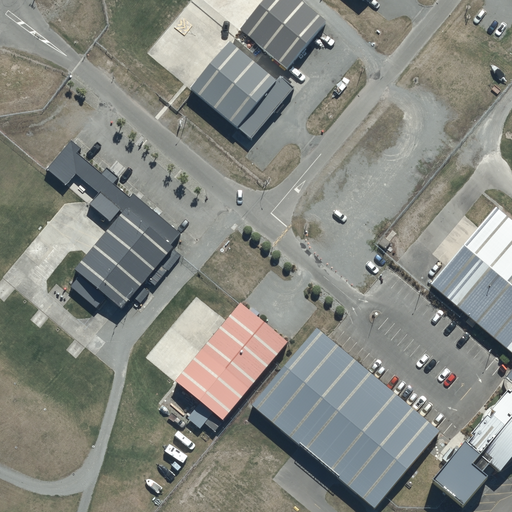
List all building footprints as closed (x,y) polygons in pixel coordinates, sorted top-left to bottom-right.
[(325,24),(296,0),(266,0),(240,33),(286,71),(325,24)] [(276,83),(229,45),(191,92),(237,130),(276,83)] [(80,151),(71,143),(47,172),(66,188),(76,176),(98,195),(88,206),(110,225),(120,213),(123,215),(127,210),(170,247),(180,236),(133,195),(130,199),(113,185),(118,179),(107,170),(101,176),(77,155),(80,151)] [(511,223),(495,209),(431,286),(511,355),(511,223)] [(121,312),(173,250),(170,247),(127,210),(123,215),(112,227),(87,256),(73,272),(121,312)] [(272,364),(287,345),(240,306),(227,322),(200,354),(248,393),(272,364)] [(282,371),(251,407),(317,464),(374,511),(440,433),(326,338),(316,330),(282,371)] [(201,361),(194,368),(210,382),(216,374),(201,361)] [(218,403),(223,396),(192,370),(187,377),(218,403)] [(465,446),(431,483),(463,510),(487,481),(481,476),(490,467),(499,475),(511,460),(511,370),(505,379),(504,382),(504,386),(505,390),(506,393),(509,396),(493,413),(465,446)] [(245,395),(235,387),(228,396),(239,403),(245,395)]
